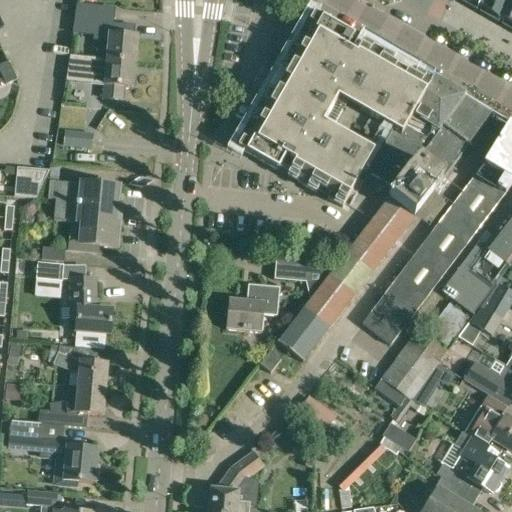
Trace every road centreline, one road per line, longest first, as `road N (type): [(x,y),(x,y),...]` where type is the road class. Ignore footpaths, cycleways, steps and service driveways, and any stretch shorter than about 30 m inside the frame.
road 1 (tertiary): [(155,511),(199,0)]
road 2 (residential): [(335,0),(511,99)]
